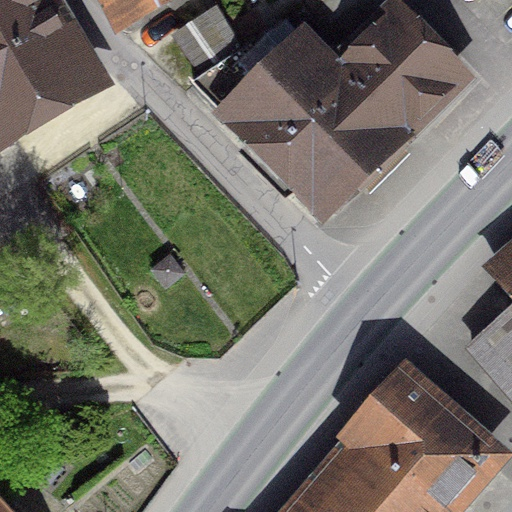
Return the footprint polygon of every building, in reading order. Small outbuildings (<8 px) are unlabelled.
[(0,0),(0,146),(89,93),(32,0),(0,0)] [(88,0),(108,34),(168,0),(88,0)] [(216,77),(249,55),(219,11),(186,34),(216,77)] [(377,12),(322,66),(284,24),(249,55),(216,77),(195,97),(322,225),(456,92),(377,12)] [(511,254),(487,276),(511,304),(511,254)] [(511,405),(511,321),(471,357),(511,405)] [(418,415),(332,511),(444,511),(481,470),(418,415)] [(0,511),(9,511),(0,502),(0,511)]
